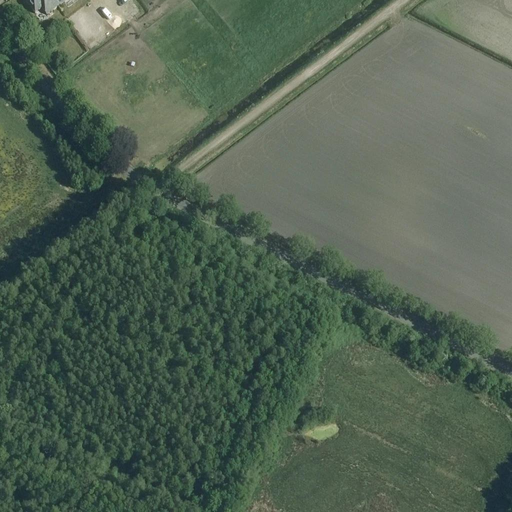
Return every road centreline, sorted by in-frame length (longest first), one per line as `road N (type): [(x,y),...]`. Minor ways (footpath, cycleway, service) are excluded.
road 1 (tertiary): [(511,373),(149,186),(61,106),(0,26)]
road 2 (track): [(154,189),(404,0)]
road 3 (track): [(0,427),(88,269),(149,186)]
